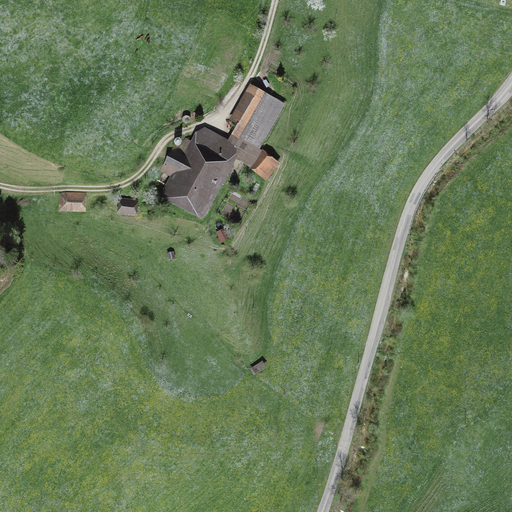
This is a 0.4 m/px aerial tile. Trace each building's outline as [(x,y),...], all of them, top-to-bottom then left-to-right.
[(258,147),(282,104),(250,87),(231,121),(237,124),(232,133),(258,147)] [(161,172),(176,180),(169,193),(199,210),(209,193),(214,196),(234,158),(229,155),(235,145),(204,128),(195,145),(185,140),(179,150),(174,148),(161,172)] [(275,165),(258,152),(249,165),(266,178),(275,165)] [(81,191),(66,190),(66,196),(59,195),(58,201),(61,201),(61,208),(81,208),(81,191)] [(120,213),(133,214),(134,202),(121,201),(120,213)] [(216,232),(221,241),(228,237),(223,228),(216,232)]
